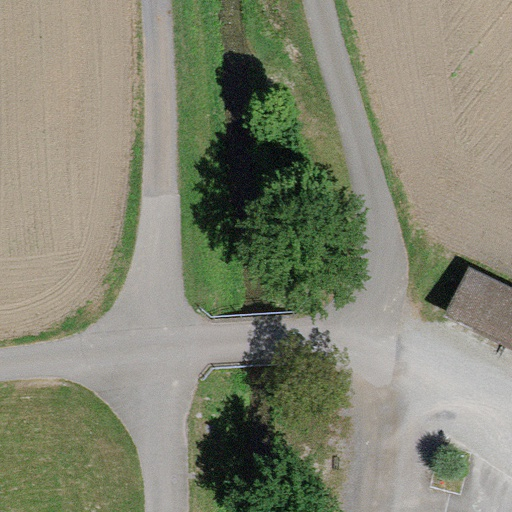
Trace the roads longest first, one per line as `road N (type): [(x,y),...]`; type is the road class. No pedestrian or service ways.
road 1 (track): [(319,0),(355,131),(381,337),(511,437)]
road 2 (track): [(166,342),(171,150),(157,0)]
road 3 (unclassified): [(166,342),(381,337)]
road 4 (unclassified): [(166,511),(166,342)]
road 5 (unclassified): [(166,342),(0,364)]
